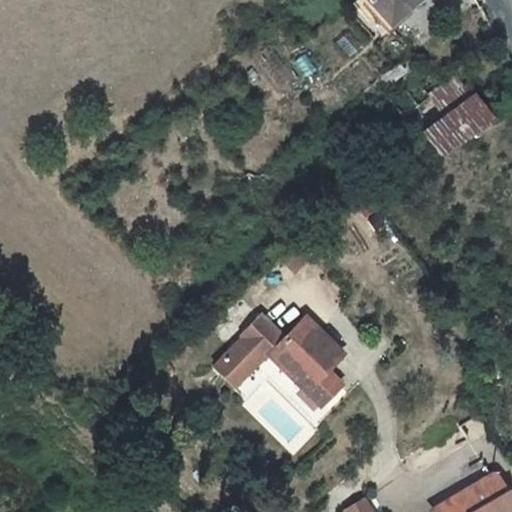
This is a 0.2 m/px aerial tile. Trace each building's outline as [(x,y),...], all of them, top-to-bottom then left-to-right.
[(367,0),(394,28),(423,0),(367,0)] [(413,91),(426,108),(438,97),(425,80),(413,91)] [(438,97),(426,108),(428,110),(393,138),(412,163),(460,125),(438,97)] [(214,381),(233,401),(265,371),(267,374),(270,370),(302,403),(306,399),(325,418),(342,402),(328,387),(345,371),(309,333),(287,354),(264,329),(243,349),(246,351),(214,381)] [(302,403),(320,423),(325,418),(306,399),(302,403)] [(511,458),(493,472),(499,481),(511,499),(511,458)] [(444,511),(487,486),(476,471),(419,505),(422,511),(444,511)] [(326,506),(329,511),(354,511),(347,496),(345,497),(337,483),(321,491),(328,505),(326,506)] [(444,511),(501,511),(505,510),(487,486),(444,511)]
